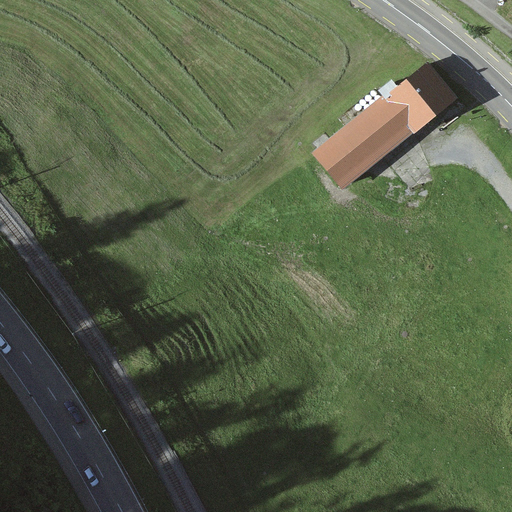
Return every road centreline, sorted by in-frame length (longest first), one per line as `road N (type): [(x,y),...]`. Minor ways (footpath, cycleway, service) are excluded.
road 1 (primary): [(0,324),(123,511)]
road 2 (secondary): [(511,108),(382,0)]
